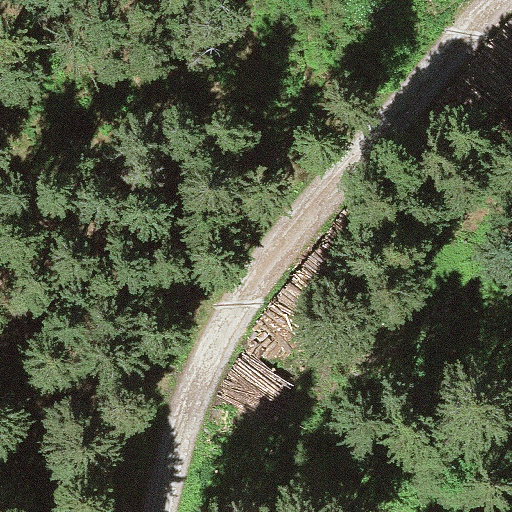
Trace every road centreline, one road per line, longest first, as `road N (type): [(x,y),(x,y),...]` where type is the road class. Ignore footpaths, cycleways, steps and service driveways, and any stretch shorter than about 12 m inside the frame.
road 1 (track): [(504,0),(284,251),(188,386),(162,511)]
road 2 (track): [(0,297),(53,511)]
